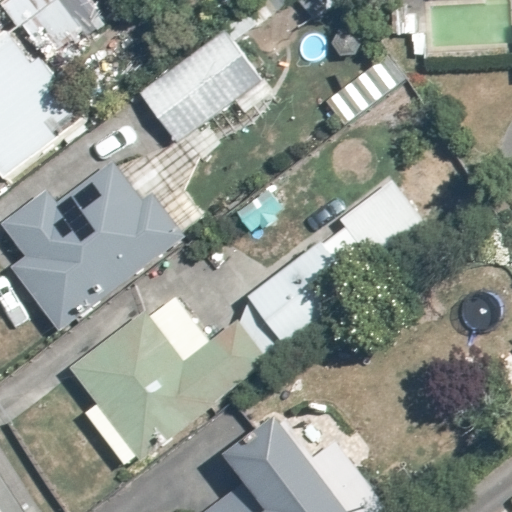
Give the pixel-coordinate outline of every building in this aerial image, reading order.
[(65,0),(62,0),(23,29),(14,34),(11,30),(0,37),(0,165),(9,178),(85,122),(42,63),(87,31),(65,0)] [(23,29),(62,0),(3,0),(23,29)] [(143,93),(180,144),(212,122),(233,151),(289,112),(231,31),(143,93)] [(394,53),(317,106),(339,137),(415,85),(394,53)] [(209,222),(157,151),(122,176),(114,166),(61,205),(51,191),(6,223),(30,256),(16,266),(62,329),(209,222)] [(248,292),(278,334),(298,320),(309,334),(338,313),(327,298),(427,224),(396,183),(248,292)] [(208,336),(175,293),(76,368),(102,403),(88,413),(130,470),(234,391),(225,379),(265,349),(238,314),(208,336)] [(378,511),(398,497),(350,437),(318,462),(281,415),(231,455),(250,478),(207,511),(378,511)]
